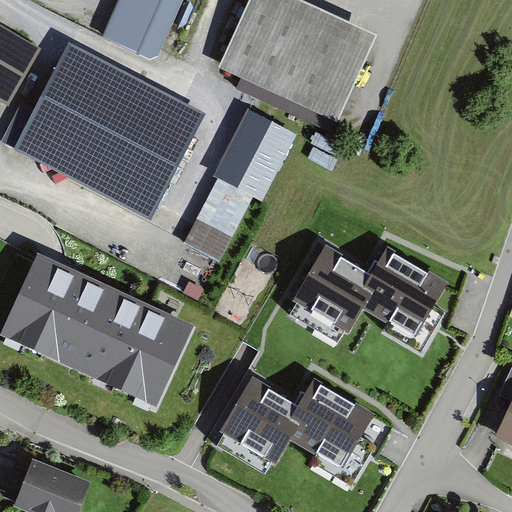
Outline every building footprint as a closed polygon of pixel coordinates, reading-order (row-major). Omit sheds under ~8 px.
[(121,0),(103,41),(151,62),(159,60),(185,0),(121,0)] [(369,39),(279,0),(251,0),(222,70),(335,119),(369,39)] [(40,49),(0,29),(0,100),(11,106),(40,49)] [(203,114),(67,47),(14,153),(150,220),(203,114)] [(256,194),(220,178),(186,252),(222,269),(256,194)] [(450,312),(435,304),(446,286),(388,252),(373,279),(326,252),(290,312),(294,315),(288,325),(337,353),(344,341),(350,345),(364,320),(388,334),(384,341),(421,363),(450,312)] [(182,335),(40,272),(11,336),(153,400),(182,335)] [(275,465),(292,437),(319,452),(312,464),(351,487),(378,442),(363,434),(373,417),(314,381),(303,400),(252,370),(216,430),(223,433),(216,445),(264,474),(271,463),(275,465)] [(511,373),(497,399),(511,406),(511,410),(493,447),(511,457),(511,373)] [(79,511),(90,484),(34,463),(16,511),(79,511)]
